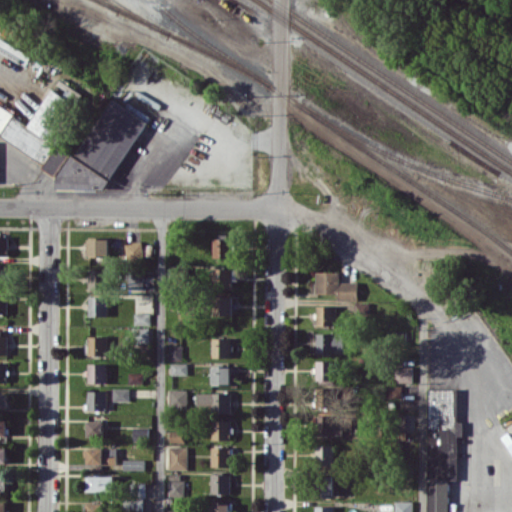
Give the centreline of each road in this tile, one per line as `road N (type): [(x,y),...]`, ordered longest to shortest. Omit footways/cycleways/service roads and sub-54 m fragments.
road 1 (residential): [(50,207),(47,511)]
road 2 (residential): [(273,511),(277,208)]
road 3 (tertiary): [(0,206),(277,208)]
road 4 (tertiary): [(282,0),(277,208)]
